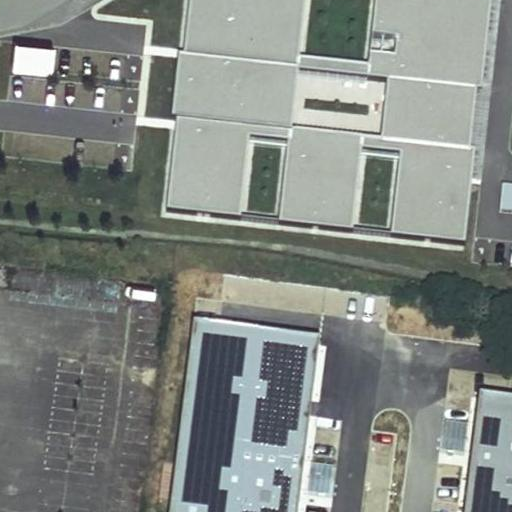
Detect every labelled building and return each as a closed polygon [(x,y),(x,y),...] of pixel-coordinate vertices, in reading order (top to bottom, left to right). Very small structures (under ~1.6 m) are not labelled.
[(395,40),(393,58),(369,55),(367,68),(298,60),(305,0),(185,0),(171,121),(175,122),(165,213),(238,222),(247,140),(287,144),(278,226),(351,234),(360,152),(399,156),(389,237),(463,246),(474,152),(470,152),(487,0),(373,0),(370,37),(395,40)] [(9,71),(49,74),(51,46),(11,43),(9,71)] [(112,169),(116,145),(4,127),(0,151),(112,169)] [(511,189),(499,189),(497,216),(511,217),(511,189)] [(169,511),(296,511),(320,333),(195,317),(169,511)] [(511,511),(511,395),(479,391),(463,511),(511,511)]
